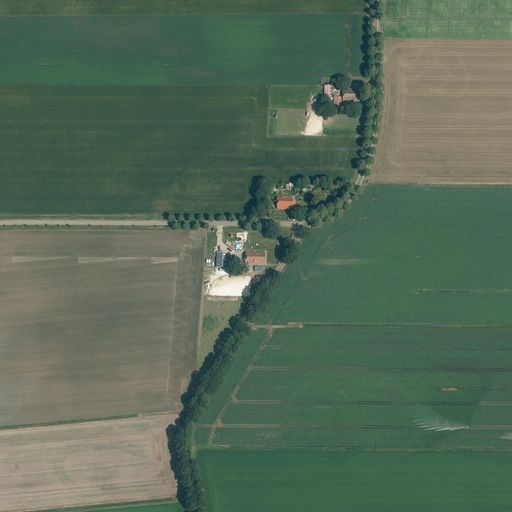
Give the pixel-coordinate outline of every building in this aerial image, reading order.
[(359,91),(343,90),(343,101),(361,102),(361,94),(359,94),(359,91)] [(334,97),(333,110),(341,110),(342,98),(334,97)] [(277,198),(277,210),(290,210),(290,208),(294,208),(294,201),(292,201),(293,198),(277,198)] [(265,252),(245,252),(245,265),(259,265),(265,265),(265,252)] [(226,268),(227,260),(227,254),(217,253),(216,268),(226,269),(226,268)]
